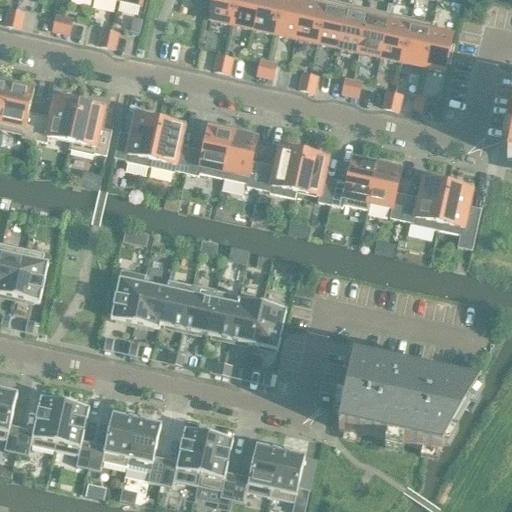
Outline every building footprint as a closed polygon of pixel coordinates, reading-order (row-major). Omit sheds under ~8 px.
[(212,0),(210,13),(212,14),(210,23),(233,28),(238,5),(238,0),(212,0)] [(238,0),(238,5),(233,28),(253,32),(260,0),(238,0)] [(260,0),(253,32),(274,37),(281,0),(260,0)] [(281,0),(274,37),(296,41),(304,0),(281,0)] [(304,0),(296,41),(317,46),(326,2),(315,0),(304,0)] [(326,2),(317,46),(338,51),(347,7),(346,7),(326,2)] [(347,7),(338,51),(359,55),(368,12),(347,7)] [(11,28),(12,28),(15,13),(8,11),(4,27),(11,28)] [(368,12),(359,55),(380,60),(389,16),(368,12)] [(15,13),(12,28),(11,28),(20,30),(23,14),(15,13)] [(389,16),(380,60),(401,64),(410,21),(389,16)] [(54,24),(54,25),(70,28),(72,20),(56,17),(54,24)] [(410,21),(401,64),(422,69),(430,32),(431,33),(432,26),(410,21)] [(54,25),(53,32),(68,36),(70,28),(54,25)] [(106,49),(106,48),(110,33),(102,32),(98,47),(106,49)] [(430,32),(422,69),(444,74),(446,65),(449,65),(453,47),(450,46),(452,37),(431,33),(430,32)] [(106,49),(114,50),(117,35),(110,33),(106,48),(106,49)] [(224,59),(216,57),(213,72),(220,74),(224,59)] [(220,74),(228,76),(231,60),(224,59),(220,74)] [(273,73),(275,65),(259,62),(257,69),(273,73)] [(257,69),(256,77),(271,80),(273,73),(257,69)] [(308,78),(301,76),(298,91),(305,92),(308,78)] [(0,121),(9,81),(6,80),(5,80),(0,78),(0,121)] [(305,92),(312,94),(316,79),(308,78),(305,92)] [(358,91),(359,83),(344,80),(342,88),(358,91)] [(33,142),(39,117),(27,114),(33,90),(21,88),(22,84),(12,82),(12,81),(9,81),(0,121),(0,131),(22,136),(21,139),(33,142)] [(342,88),(341,96),(356,99),(358,91),(342,88)] [(393,96),(385,94),(382,109),(390,110),(393,96)] [(70,144),(79,105),(69,103),(69,99),(60,96),(55,95),(50,119),(39,117),(33,142),(46,145),(47,139),(70,144)] [(422,97),(415,95),(411,111),(419,113),(422,97)] [(390,110),(397,112),(400,97),(393,96),(390,110)] [(70,144),(68,151),(93,157),(94,155),(106,157),(111,132),(99,130),(104,106),(100,105),(91,103),(90,107),(79,105),(70,144)] [(119,137),(114,162),(125,164),(125,166),(150,171),(160,124),(149,121),(150,117),(136,114),(131,139),(119,137)] [(160,124),(150,171),(174,176),(174,175),(186,177),(192,151),(180,148),(185,125),(171,122),(170,126),(160,124)] [(192,151),(186,177),(198,180),(199,177),(223,182),(234,131),(221,128),(220,132),(208,130),(203,154),(192,151)] [(234,131),(223,182),(246,187),(246,190),(258,193),(264,167),(252,164),(257,141),(246,138),(247,134),(234,131)] [(264,167),(258,193),(270,195),(269,197),(295,202),(296,195),(295,195),(304,155),(293,153),(294,149),(280,146),(275,169),(264,167)] [(304,155),(295,195),(296,195),(319,200),(317,205),(330,208),(336,183),(324,180),(329,156),(315,153),(314,158),(304,155)] [(336,183),(330,208),(342,211),(343,208),(367,213),(368,206),(378,162),(376,162),(364,160),(363,164),(352,161),(347,185),(336,183)] [(378,162),(368,206),(392,211),(389,221),(402,224),(407,198),(396,196),(401,172),(390,170),(391,165),(378,162)] [(407,198),(402,224),(413,226),(413,228),(438,233),(448,187),(437,185),(438,180),(424,177),(419,201),(407,198)] [(448,187),(438,233),(460,238),(457,250),(472,253),(481,212),(468,209),(473,188),(459,185),(458,189),(448,187)] [(125,233),(123,245),(131,247),(134,235),(125,233)] [(0,296),(15,299),(26,251),(2,245),(0,255),(0,296)] [(231,250),(228,264),(246,268),(249,254),(231,250)] [(44,255),(26,251),(15,299),(39,305),(48,264),(42,262),(44,255)] [(119,279),(110,320),(117,321),(134,325),(143,284),(145,277),(121,272),(119,279)] [(167,289),(159,326),(160,326),(165,327),(171,329),(171,332),(182,335),(190,295),(191,290),(192,290),(192,288),(168,283),(166,289),(167,289)] [(143,284),(134,325),(159,331),(160,326),(159,326),(167,289),(166,289),(143,284)] [(214,300),(206,336),(211,337),(218,339),(217,342),(228,345),(238,298),(214,293),(213,300),(214,300)] [(190,295),(182,335),(193,337),(193,333),(201,335),(206,336),(214,300),(213,300),(190,295)] [(238,298),(228,345),(239,347),(240,344),(248,345),(253,346),(262,302),(244,298),(243,302),(239,301),(239,299),(238,298)] [(262,302),(253,346),(259,348),(266,349),(265,353),(276,355),(277,352),(286,312),(280,310),(281,306),(262,302)] [(8,331),(11,319),(3,318),(0,330),(8,331)] [(35,325),(27,323),(25,335),(33,337),(37,338),(39,326),(35,325)] [(106,340),(103,352),(111,354),(114,342),(106,340)] [(138,347),(131,346),(128,358),(136,359),(138,347)] [(191,350),(190,356),(200,358),(201,352),(191,350)] [(174,368),(177,356),(170,354),(167,366),(174,368)] [(174,368),(182,370),(185,358),(177,356),(174,368)] [(446,455),(483,391),(355,363),(340,432),(446,455)] [(221,378),(224,366),(217,365),(214,377),(221,378)] [(221,378),(229,380),(231,368),(224,366),(221,378)] [(265,375),(262,386),(274,388),(276,377),(265,375)] [(0,386),(0,441),(6,443),(4,453),(16,456),(22,430),(10,428),(18,394),(4,391),(5,388),(0,386)] [(22,430),(16,456),(28,459),(30,448),(54,454),(66,401),(55,399),(54,402),(41,400),(33,433),(22,430)] [(66,401),(54,454),(78,459),(76,469),(88,472),(94,446),(82,443),(89,410),(76,407),(77,404),(66,401)] [(94,446),(88,472),(100,474),(102,464),(126,469),(137,417),(127,415),(126,418),(112,415),(105,448),(94,446)] [(137,417),(126,469),(127,470),(127,471),(150,476),(148,485),(160,487),(165,462),(154,459),(161,426),(148,423),(148,419),(137,417)] [(165,462),(160,487),(172,490),(176,472),(200,477),(209,433),(198,431),(198,434),(184,431),(177,464),(165,462)] [(200,477),(197,488),(221,494),(220,501),(232,503),(237,478),(226,475),(233,442),(220,439),(220,435),(209,433),(200,477)] [(237,478),(232,503),(244,506),(246,496),(269,501),(271,493),(272,493),(281,449),(270,446),(269,450),(256,447),(249,480),(237,478)] [(271,493),(269,501),(294,506),(292,511),(305,511),(309,494),(298,491),(305,458),(291,455),(292,451),(281,449),(272,493),(271,493)]
